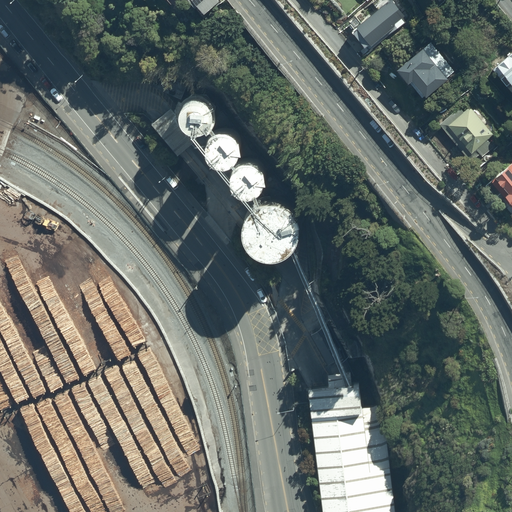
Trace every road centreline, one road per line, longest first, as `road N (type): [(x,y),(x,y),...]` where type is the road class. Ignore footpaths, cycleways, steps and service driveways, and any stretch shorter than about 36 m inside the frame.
road 1 (secondary): [(278,459),(255,338),(237,292),(1,0)]
road 2 (residential): [(300,0),(488,223),(509,265)]
road 3 (secondary): [(398,176),(252,0)]
road 4 (secondary): [(511,353),(462,261),(398,176)]
road 5 (residential): [(398,176),(436,198),(509,265)]
